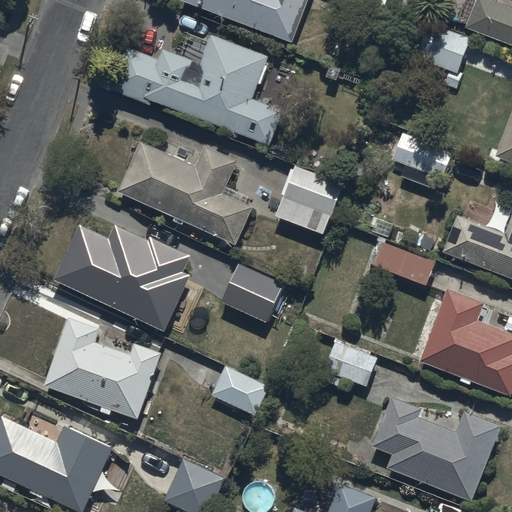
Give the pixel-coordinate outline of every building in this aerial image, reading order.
[(184,0),(295,41),(310,0),(184,0)] [(390,0),(350,0),(386,12),(390,0)] [(511,6),(495,0),(480,0),(470,27),(511,43),(511,6)] [(434,22),(420,55),(452,69),(447,82),(460,87),(465,75),(460,73),(475,39),(434,22)] [(128,44),(111,87),(152,103),(154,98),(275,144),(287,109),(257,97),(272,57),(216,34),(205,61),(167,47),(163,58),(128,44)] [(511,121),(499,155),(511,160),(511,121)] [(439,188),(454,149),(403,130),(389,165),(404,171),(403,175),(439,188)] [(145,139),(121,190),(238,245),(256,206),(226,191),(240,161),(206,145),(197,163),(145,139)] [(297,163),(278,214),(329,233),(347,182),(297,163)] [(462,213),(447,250),(511,275),(511,223),(509,232),(462,213)] [(56,276),(167,327),(193,272),(185,268),(192,253),(150,234),(149,237),(117,222),(111,235),(81,221),(56,276)] [(382,239),(373,261),(429,285),(438,262),(382,239)] [(223,300),(270,320),(286,282),(240,262),(223,300)] [(511,329),(481,319),(488,302),(452,287),(422,359),(465,376),(463,380),(473,384),(475,379),(511,394),(511,329)] [(73,317),(49,384),(105,404),(103,409),(113,413),(115,407),(141,416),(164,352),(137,342),(133,353),(100,341),(105,329),(73,317)] [(338,340),(323,379),(350,390),(354,379),(370,385),(381,356),(338,340)] [(227,365),(214,394),(259,414),(272,386),(227,365)] [(396,395),(376,445),(397,454),(392,466),(474,500),(505,424),(468,409),(458,431),(422,416),(426,408),(396,395)] [(7,413),(0,426),(0,470),(35,488),(32,493),(43,498),(46,493),(85,511),(117,447),(69,424),(62,440),(7,413)] [(213,511),(229,476),(186,457),(168,499),(197,511),(213,511)] [(296,511),(371,511),(378,495),(343,482),(331,511),(311,511),(298,507),(296,511)]
